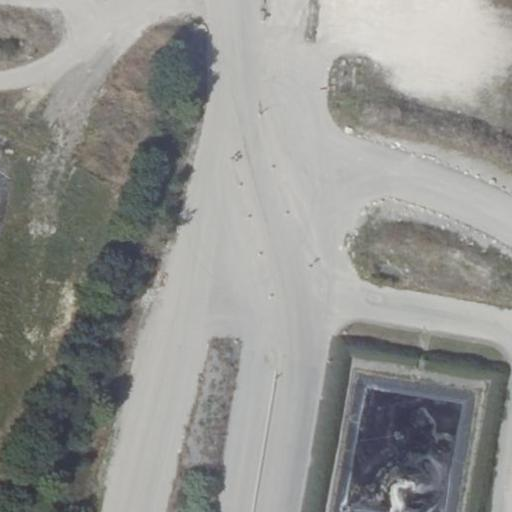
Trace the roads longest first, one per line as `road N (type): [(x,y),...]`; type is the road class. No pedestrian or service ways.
road 1 (track): [(144,511),(229,168),(227,0)]
road 2 (track): [(202,277),(450,316),(511,345)]
road 3 (track): [(511,220),(433,183),(229,168)]
road 4 (track): [(283,290),(248,511)]
